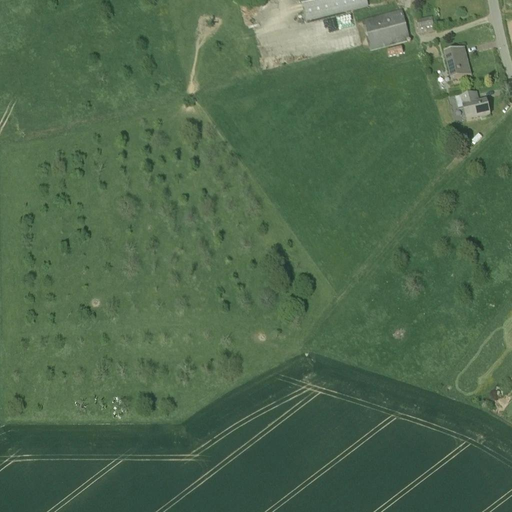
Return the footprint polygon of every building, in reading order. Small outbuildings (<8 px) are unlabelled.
[(300,0),(306,22),(351,11),(367,7),(365,0),(300,0)] [(370,52),(381,49),(409,41),(401,12),(362,23),(370,52)] [(431,19),(416,23),(418,31),(433,27),(431,19)] [(301,27),(304,41),(328,37),(325,22),(301,27)] [(386,52),(388,59),(403,54),(401,48),(386,52)] [(469,76),(465,61),(464,57),(466,56),(464,50),(465,50),(464,49),(444,54),(451,82),(471,76),(469,76)] [(474,106),(474,103),(478,102),(476,94),(460,98),(466,122),(490,116),(487,103),(474,106)]
